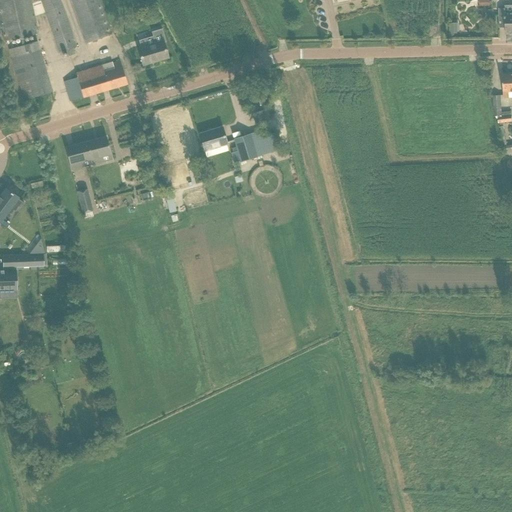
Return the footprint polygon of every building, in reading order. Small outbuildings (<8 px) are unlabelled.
[(0,0),(0,22),(4,41),(38,34),(30,0),(0,0)] [(65,51),(68,56),(74,54),(72,48),(76,47),(58,0),(40,0),(59,53),(65,51)] [(71,0),(86,43),(111,34),(99,0),(71,0)] [(511,34),(511,5),(504,5),(504,9),(499,9),(499,28),(506,28),(506,35),(511,34)] [(144,39),(146,44),(137,46),(143,65),(168,58),(163,41),(165,41),(162,29),(151,32),(153,36),(144,39)] [(9,50),(24,100),(52,91),(37,42),(9,50)] [(76,73),(77,78),(63,82),(69,102),(127,84),(120,61),(112,64),(112,62),(76,73)] [(511,91),(511,74),(503,75),(503,95),(504,95),(504,98),(509,98),(509,92),(511,91)] [(257,93),(260,107),(267,105),(264,92),(257,93)] [(501,114),(501,95),(492,96),(493,116),(500,116),(501,114)] [(199,134),(202,144),(204,151),(227,144),(222,127),(199,134)] [(234,139),(237,148),(241,162),(257,157),(250,134),(234,139)] [(65,148),(71,170),(82,167),(80,162),(92,159),(93,161),(99,159),(99,157),(111,154),(106,137),(65,148)] [(0,220),(1,221),(11,208),(15,210),(21,202),(21,201),(12,194),(13,194),(10,192),(10,193),(5,189),(0,195),(0,220)] [(93,212),(87,189),(77,192),(83,214),(93,212)] [(167,198),(168,212),(176,211),(174,197),(167,198)] [(43,250),(36,245),(29,255),(43,254),(44,254),(43,250)] [(42,258),(12,258),(13,270),(42,269),(42,258)] [(0,292),(14,292),(13,274),(0,274),(0,292)] [(74,442),(66,444),(68,451),(75,449),(74,442)]
